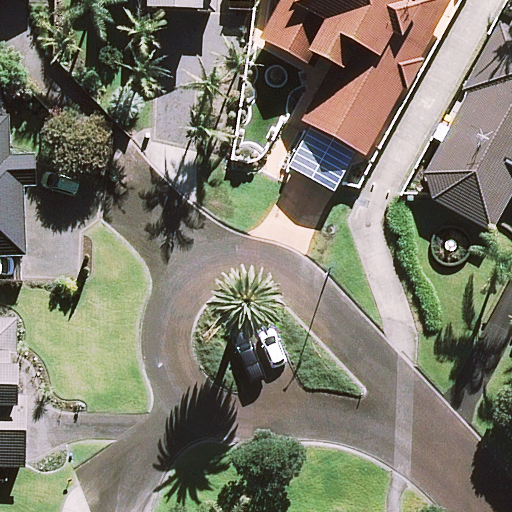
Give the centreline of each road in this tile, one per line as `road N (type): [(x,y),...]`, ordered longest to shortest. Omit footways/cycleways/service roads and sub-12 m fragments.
road 1 (residential): [(400,418),(359,342),(291,274),(245,260),(204,265),(184,286),(168,331),(171,368),(199,413),(253,428)]
road 2 (residential): [(253,428),(400,418)]
road 3 (residential): [(400,418),(499,511)]
